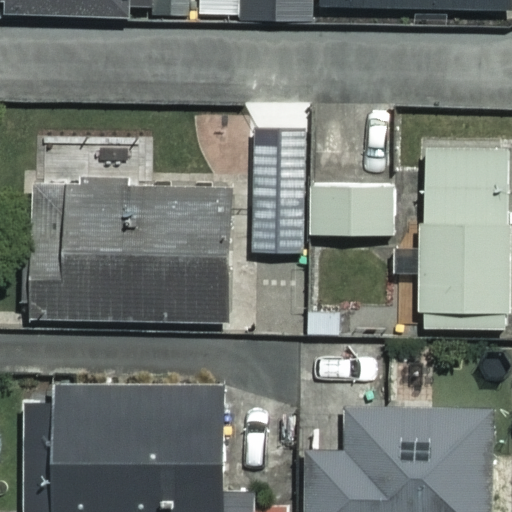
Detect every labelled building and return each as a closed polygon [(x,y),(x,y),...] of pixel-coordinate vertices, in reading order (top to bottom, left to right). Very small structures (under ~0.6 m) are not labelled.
[(188,0),(8,0),(8,20),(188,24),(188,0)] [(315,18),(314,0),(202,0),(203,21),(315,18)] [(511,0),(325,0),(326,9),(511,10),(511,0)] [(94,139),(94,185),(45,184),(43,318),(241,322),(243,188),(138,186),(138,140),(94,139)] [(313,143),(258,141),(254,252),(309,254),(313,143)] [(511,150),(434,149),(432,247),(404,247),(403,276),(431,276),(430,326),(511,327),(511,150)] [(406,233),(405,182),(323,183),(324,234),(406,233)] [(66,385),(66,407),(34,407),(33,511),(232,511),(233,385),(66,385)] [(499,511),(498,409),(355,411),(356,455),(314,455),(314,511),(499,511)]
